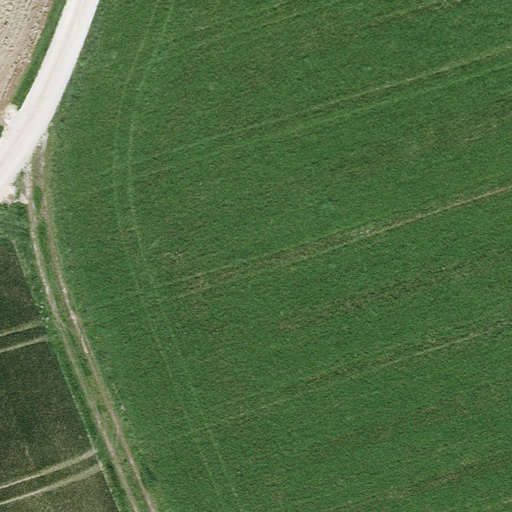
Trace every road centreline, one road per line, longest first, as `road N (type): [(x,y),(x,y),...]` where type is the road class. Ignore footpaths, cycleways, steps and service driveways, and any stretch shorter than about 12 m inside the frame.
road 1 (track): [(145,511),(38,247),(27,146)]
road 2 (unclassified): [(0,181),(27,146),(73,0)]
